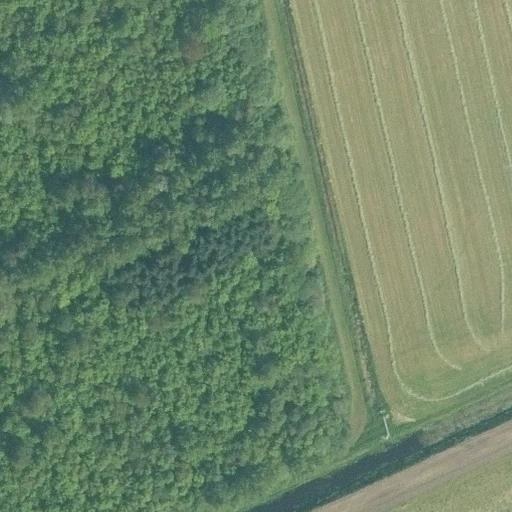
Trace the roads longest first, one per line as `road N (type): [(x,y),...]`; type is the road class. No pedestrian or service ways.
road 1 (track): [(200,511),(364,429),(269,0)]
road 2 (track): [(326,511),(511,426)]
